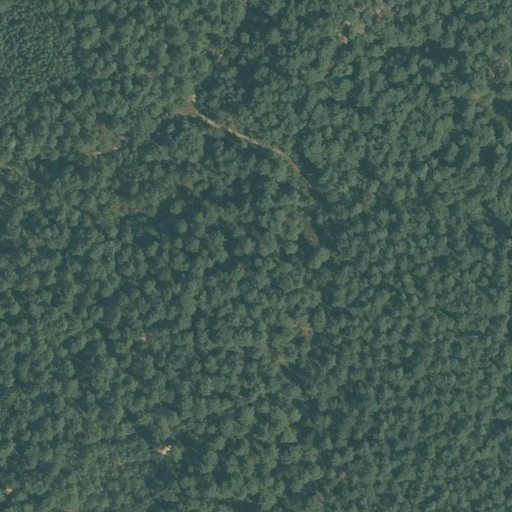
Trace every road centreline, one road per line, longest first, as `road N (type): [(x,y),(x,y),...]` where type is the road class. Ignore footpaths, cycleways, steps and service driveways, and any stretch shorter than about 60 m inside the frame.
road 1 (track): [(320,511),(327,484),(308,391),(337,273),(310,185),(356,200),(511,220)]
road 2 (track): [(310,185),(270,149),(219,121),(189,117),(194,85),(245,15),(245,0)]
